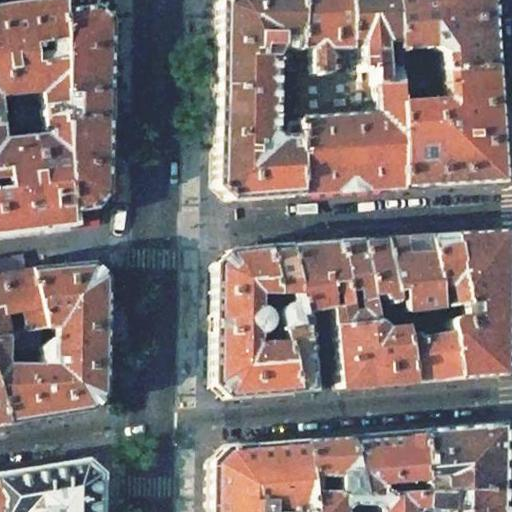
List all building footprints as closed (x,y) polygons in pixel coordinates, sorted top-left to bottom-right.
[(54,0),(0,7),(0,96),(15,95),(23,94),(25,110),(59,106),(56,13),(55,0),(54,0)] [(293,0),(218,0),(213,5),(212,51),(212,87),(290,89),(291,74),(293,74),(293,0)] [(341,0),(293,0),(293,74),(344,76),(344,73),(341,0)] [(341,0),(344,73),(365,72),(365,88),(390,87),(390,79),(386,0),(341,0)] [(386,0),(390,79),(487,66),(483,12),(482,0),(386,0)] [(59,106),(63,213),(87,210),(100,194),(102,107),(103,22),(89,9),(56,13),(59,106)] [(390,87),(395,190),(495,183),(491,125),(487,66),(390,79),(390,87)] [(292,196),(395,190),(390,87),(365,88),(365,72),(344,73),(344,76),(293,74),(291,74),(290,89),(294,90),(292,196)] [(290,89),(212,87),(211,140),(210,187),(224,201),(292,196),(294,90),(290,89)] [(23,94),(15,95),(15,107),(11,113),(12,121),(16,127),(17,139),(26,138),(25,110),(23,94)] [(0,231),(8,230),(63,223),(63,213),(59,106),(25,110),(26,138),(17,139),(0,140),(0,231)] [(447,236),(422,237),(428,287),(441,286),(444,307),(447,307),(460,306),(468,306),(468,309),(456,310),(457,317),(467,317),(498,316),(499,233),(447,236)] [(376,240),(388,302),(389,310),(431,307),(428,287),(422,237),(376,240)] [(352,241),(362,296),(372,295),(377,302),(388,302),(376,240),(352,241)] [(329,242),(343,307),(325,309),(327,328),(368,323),(362,296),(352,241),(329,242)] [(343,307),(329,242),(282,245),(296,314),(301,313),(325,309),(343,307)] [(259,247),(290,393),(308,392),(301,313),(296,314),(282,245),(259,247)] [(206,331),(205,385),(220,400),(290,393),(259,247),(221,251),(208,266),(206,331)] [(98,338),(98,279),(84,265),(25,271),(32,328),(0,333),(0,423),(0,424),(83,412),(97,396),(98,338)] [(0,275),(0,333),(32,328),(25,271),(0,275)] [(431,307),(389,310),(396,328),(397,336),(403,336),(410,341),(416,340),(445,339),(440,307),(431,307)] [(444,307),(440,307),(445,339),(452,381),(479,379),(497,377),(498,316),(467,317),(457,317),(453,318),(448,318),(447,307),(444,307)] [(368,323),(327,328),(332,391),(404,385),(397,336),(396,328),(376,329),(369,323),(368,323)] [(397,336),(404,385),(452,381),(445,339),(416,340),(410,341),(403,336),(397,336)] [(494,511),(495,485),(496,425),(433,430),(438,487),(443,486),(442,511),(494,511)] [(438,487),(433,430),(414,432),(418,490),(418,511),(442,511),(443,486),(438,487)] [(340,438),(355,499),(418,490),(414,432),(340,438)] [(305,502),(304,511),(418,511),(418,490),(355,499),(340,438),(319,440),(297,442),(305,502)] [(203,511),(304,511),(305,502),(297,442),(289,442),(218,448),(204,463),(203,511)] [(94,511),(95,475),(79,462),(0,474),(0,511),(94,511)]
